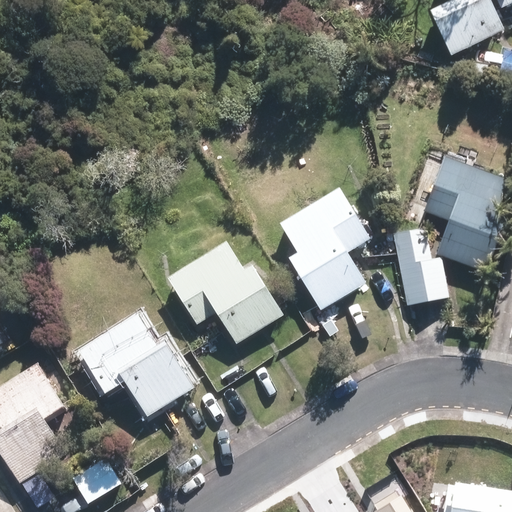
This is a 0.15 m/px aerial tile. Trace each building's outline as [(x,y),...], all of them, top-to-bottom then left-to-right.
[(511,0),(453,0),(453,1),(434,10),(454,52),(504,28),(495,11),(511,2),(511,0)] [(511,185),(447,163),(431,210),(454,218),(443,251),(495,269),(511,220),(511,213),(502,210),(511,185)] [(347,189),(290,220),(309,253),(297,260),(322,306),(372,278),(355,247),(374,237),(347,189)] [(432,226),(401,231),(413,301),(454,294),(448,258),(438,260),(432,226)] [(242,247),(178,283),(201,324),(224,311),(240,339),(286,313),(259,267),(255,270),(242,247)] [(147,314),(89,349),(111,386),(128,376),(149,410),(196,382),(174,345),(168,348),(147,314)] [(41,363),(0,388),(0,424),(3,430),(0,432),(0,441),(24,480),(68,453),(46,418),(67,405),(41,363)] [(108,456),(75,476),(90,501),(123,481),(108,456)] [(460,511),(441,478),(381,511),(460,511)]
